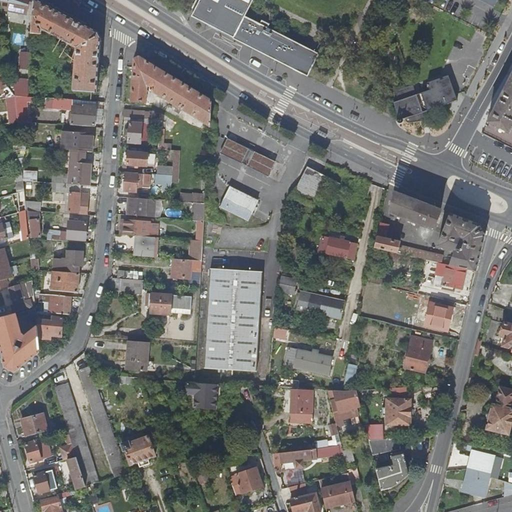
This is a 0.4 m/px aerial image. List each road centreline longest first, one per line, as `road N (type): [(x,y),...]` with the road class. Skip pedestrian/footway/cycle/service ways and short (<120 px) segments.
road 1 (residential): [(121,21),(97,276),(73,347),(0,404)]
road 2 (secondary): [(121,21),(304,133),(434,191)]
road 3 (secondary): [(446,167),(317,109),(137,0)]
road 4 (secondary): [(509,223),(484,278),(432,485)]
road 5 (residential): [(446,167),(511,46)]
road 6 (residential): [(279,511),(238,390)]
